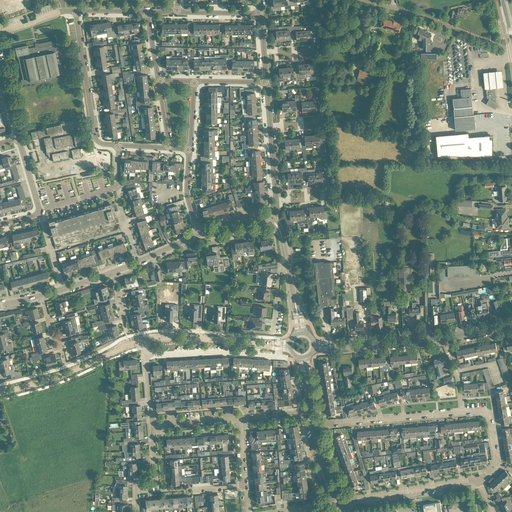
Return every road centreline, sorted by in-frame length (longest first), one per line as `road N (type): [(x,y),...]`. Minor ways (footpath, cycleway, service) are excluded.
road 1 (tertiary): [(0,393),(144,342)]
road 2 (residential): [(367,0),(511,50)]
road 3 (residential): [(117,145),(95,139),(75,11)]
road 4 (residential): [(314,427),(461,414)]
road 5 (residential): [(342,504),(479,479)]
road 6 (residential): [(145,356),(266,355),(267,346)]
road 7 (tertiary): [(144,342),(267,346)]
